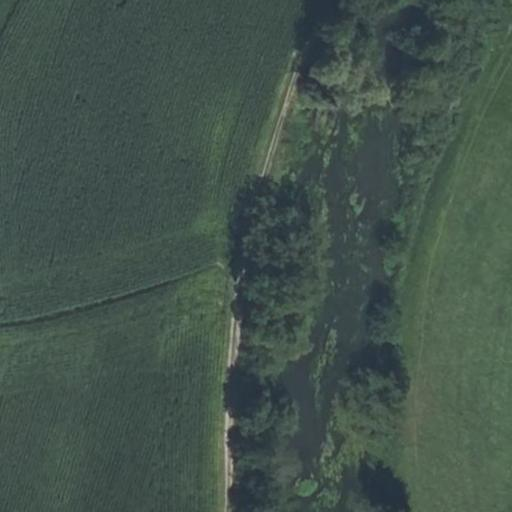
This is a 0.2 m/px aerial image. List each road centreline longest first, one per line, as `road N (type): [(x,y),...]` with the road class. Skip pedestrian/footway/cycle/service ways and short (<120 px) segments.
road 1 (track): [(235,511),(234,386),(255,215)]
road 2 (track): [(331,0),(255,215)]
